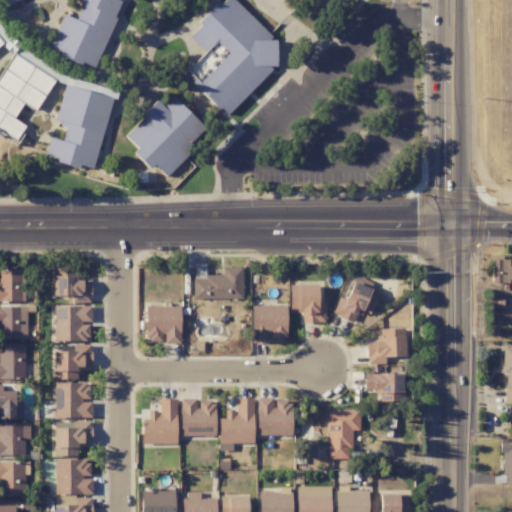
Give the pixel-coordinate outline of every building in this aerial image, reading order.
[(94,69),(121,0),(74,0),(82,3),(75,19),(62,14),(48,50),(94,69)] [(204,52),(187,70),(187,78),(226,116),(270,71),(270,66),(275,66),(275,41),(233,0),(223,0),(219,5),(214,5),(198,21),(198,26),(188,36),(204,52)] [(0,87),(0,130),(16,139),(24,125),(13,119),(22,102),(36,110),(53,79),(34,68),(34,56),(18,47),(13,47),(13,51),(0,73),(0,87)] [(111,96),(63,85),(54,122),(65,125),(62,140),(48,137),(43,158),(93,170),(111,96)] [(166,177),(194,149),(189,144),(204,128),(172,96),(162,106),(156,101),(123,136),(136,148),(132,153),(148,169),(152,164),(166,177)] [(509,283),(509,278),(511,278),(511,266),(508,266),(508,257),(491,257),(490,283),(509,283)] [(192,299),(242,298),(241,267),(222,268),(222,275),(196,276),(196,271),(192,271),(192,299)] [(24,269),(0,269),(0,285),(0,301),(24,301),(24,269)] [(71,296),(71,302),(90,302),(89,280),(76,280),(76,275),(52,276),(52,296),(71,296)] [(378,292),(352,282),(344,300),(338,297),(331,314),(352,322),(356,311),(368,316),(378,292)] [(317,285),(288,285),(289,311),(301,311),(301,323),(324,322),(324,304),(317,305),(317,285)] [(285,305),(250,306),(252,343),(268,342),(268,340),(286,340),(285,305)] [(0,338),(25,339),(26,307),(0,306),(0,330),(0,338)] [(53,306),(53,340),(88,341),(89,323),(90,323),(90,306),(53,306)] [(162,342),(162,343),(179,343),(180,306),(145,306),(144,341),(162,342)] [(384,363),(384,356),(404,356),(403,328),(379,329),(380,341),(365,342),(366,364),(384,363)] [(0,362),(0,380),(24,380),(23,344),(0,344),(0,362)] [(78,379),(78,367),(90,367),(90,344),(73,345),(73,351),(52,351),(52,379),(78,379)] [(401,373),(363,374),(364,390),(376,389),(376,401),(402,401),(401,373)] [(88,382),(53,383),(54,418),(91,417),(90,401),(88,401),(88,382)] [(0,391),(0,418),(20,418),(20,402),(15,402),(14,391),(0,391)] [(179,436),(214,436),(214,401),(196,401),(196,399),(180,398),(179,436)] [(252,443),(253,398),(235,398),(235,410),(224,410),(224,418),(218,418),(218,451),(231,451),(231,443),(252,443)] [(256,436),(291,435),(290,400),(273,400),(273,398),(255,398),(256,436)] [(175,444),(176,399),(159,399),(158,411),(147,411),(147,419),(141,419),(141,444),(175,444)] [(347,459),(347,449),(351,449),(351,430),(358,430),(358,410),(326,410),(327,459),(347,459)] [(53,456),(78,456),(78,443),(91,443),(90,421),(72,421),(72,427),(52,428),(53,456)] [(0,447),(0,455),(23,455),(23,439),(29,439),(28,423),(0,423),(0,447)] [(54,494),(91,494),(91,477),(89,477),(89,460),(54,460),(54,494)] [(0,496),(24,497),(23,474),(28,474),(28,462),(0,461),(0,496)] [(329,511),(329,486),(295,487),(295,511),(329,511)] [(290,511),(290,487),(278,488),(278,492),(257,492),(257,511),(290,511)] [(366,511),(367,491),(346,491),(346,489),(341,490),(341,487),(335,487),(334,511),(366,511)] [(173,511),(173,491),(139,491),(139,511),(173,511)] [(181,511),(215,511),(215,498),(199,498),(199,492),(181,492),(181,511)] [(406,511),(406,493),(378,494),(378,511),(406,511)] [(246,511),(247,496),(220,496),(219,511),(246,511)]
